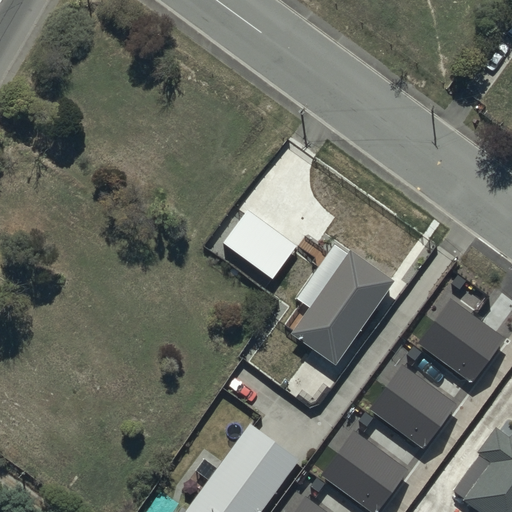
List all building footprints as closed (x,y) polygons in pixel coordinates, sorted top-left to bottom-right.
[(225,248),(268,280),(293,246),(251,214),(225,248)] [(337,370),(395,287),(351,257),(293,340),(337,370)] [(452,298),(418,343),(472,383),(505,337),(452,298)] [(404,364),(370,409),(424,448),(457,403),(404,364)] [(248,423),(216,466),(203,456),(193,468),(207,478),(182,511),(257,511),(297,458),(248,423)] [(480,511),(511,511),(511,429),(507,436),(494,426),(475,451),(488,461),(461,498),(480,511)] [(356,429),(322,475),(373,511),(377,511),(409,469),(356,429)] [(328,511),(307,496),(294,511),(328,511)]
